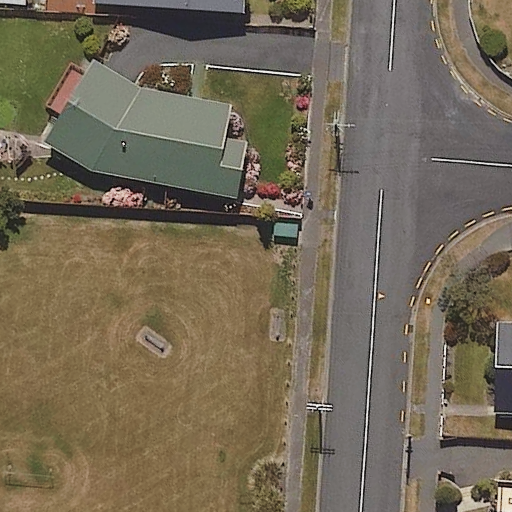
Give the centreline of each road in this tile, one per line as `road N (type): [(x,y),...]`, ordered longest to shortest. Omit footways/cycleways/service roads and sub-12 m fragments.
road 1 (residential): [(385,152),(360,511)]
road 2 (residential): [(394,0),(385,152)]
road 3 (residential): [(385,152),(511,164)]
